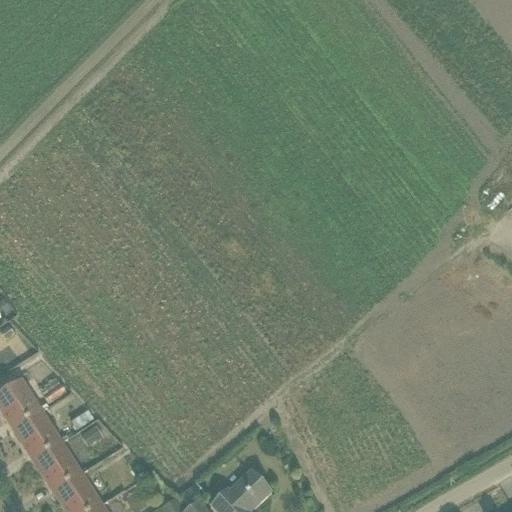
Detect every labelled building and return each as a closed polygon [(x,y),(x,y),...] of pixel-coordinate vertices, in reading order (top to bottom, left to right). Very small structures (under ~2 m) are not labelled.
[(21,382),(0,395),(0,413),(12,433),(41,414),(21,382)] [(93,421),(88,413),(71,424),(76,432),(93,421)] [(41,414),(12,433),(32,464),(61,445),(41,414)] [(61,445),(32,464),(52,496),(81,477),(61,445)] [(254,511),(271,496),(250,475),(229,495),(228,494),(210,510),(212,511),(254,511)] [(81,477),(52,496),(62,511),(95,511),(102,508),(81,477)]
